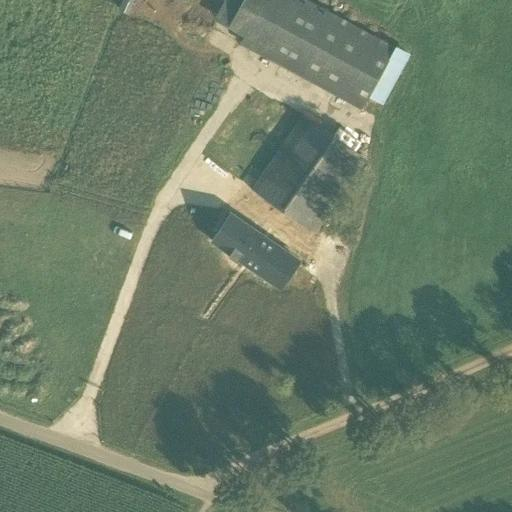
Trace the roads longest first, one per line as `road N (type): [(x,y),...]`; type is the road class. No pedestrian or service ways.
road 1 (track): [(511,347),(232,473),(200,511)]
road 2 (residential): [(0,419),(246,511)]
